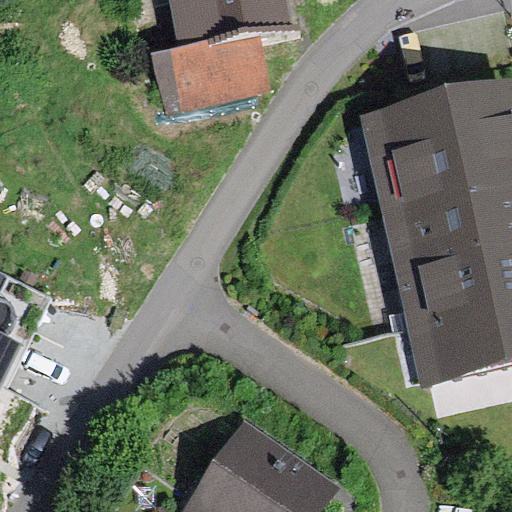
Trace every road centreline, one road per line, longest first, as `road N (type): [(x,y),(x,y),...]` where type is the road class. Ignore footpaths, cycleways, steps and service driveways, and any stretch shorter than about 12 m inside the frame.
road 1 (residential): [(175,285),(304,93),(398,0)]
road 2 (residential): [(175,285),(370,426),(403,474),(403,511)]
road 3 (residential): [(28,511),(175,285)]
